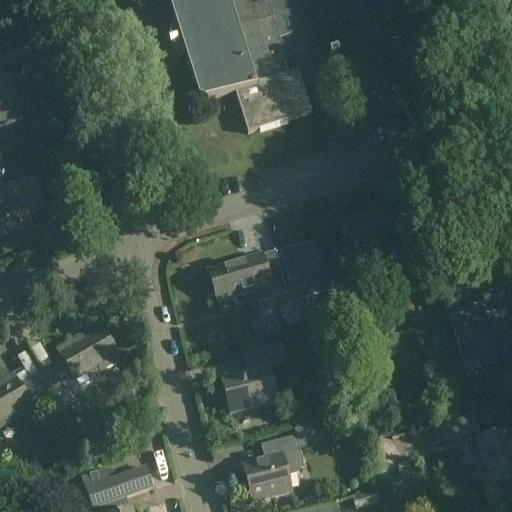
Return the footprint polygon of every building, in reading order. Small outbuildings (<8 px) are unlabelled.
[(257,24),(252,7),(249,0),(167,0),(176,27),(172,28),(169,39),(172,48),(180,56),(184,54),(199,104),(205,105),(235,96),(247,135),(311,115),(298,73),(290,75),(284,57),(272,19),(257,24)] [(267,0),(268,2),(252,7),(257,24),(272,19),(284,57),(306,50),(295,13),(285,17),(279,0),(267,0)] [(1,71),(0,71),(0,127),(21,121),(10,85),(6,87),(1,71)] [(0,221),(26,212),(28,216),(45,210),(34,179),(0,190),(0,221)] [(384,212),(340,224),(349,258),(393,246),(400,274),(418,269),(408,225),(389,231),(384,212)] [(439,224),(417,229),(420,242),(442,237),(439,224)] [(313,244),(279,254),(294,304),(328,294),(313,244)] [(287,296),(279,269),(267,272),(263,257),(245,262),(207,273),(209,281),(202,283),(208,300),(214,298),(216,304),(254,293),(258,304),(287,296)] [(483,283),(443,294),(465,369),(485,364),(487,369),(505,364),(500,348),(504,347),(500,333),(504,331),(497,308),(495,308),(492,297),(487,298),(483,283)] [(327,315),(323,301),(303,307),(307,320),(327,315)] [(347,302),(333,306),(337,318),(350,315),(347,302)] [(42,374),(56,397),(58,396),(66,411),(76,406),(69,393),(75,389),(73,386),(77,383),(75,380),(88,372),(90,376),(100,371),(100,372),(120,361),(103,331),(77,346),(74,341),(57,351),(63,362),(42,374)] [(251,371),(220,380),(229,417),(278,404),(269,368),(285,364),(280,345),(247,354),(251,371)] [(56,397),(42,374),(19,387),(13,376),(0,384),(0,422),(0,423),(3,428),(32,411),(29,405),(39,399),(42,405),(56,397)] [(474,417),(426,431),(430,447),(478,433),(474,417)] [(325,424),(311,428),(313,437),(327,433),(325,424)] [(511,431),(477,441),(490,488),(511,482),(511,431)] [(299,451),(296,438),(260,447),(264,464),(243,469),(252,505),(291,495),(285,475),(304,470),(299,451)] [(100,443),(89,446),(94,463),(106,459),(100,443)] [(131,511),(128,498),(153,490),(146,469),(110,481),(106,470),(81,479),(92,511),(101,508),(102,511),(131,511)] [(351,499),(354,510),(383,502),(380,491),(351,499)]
